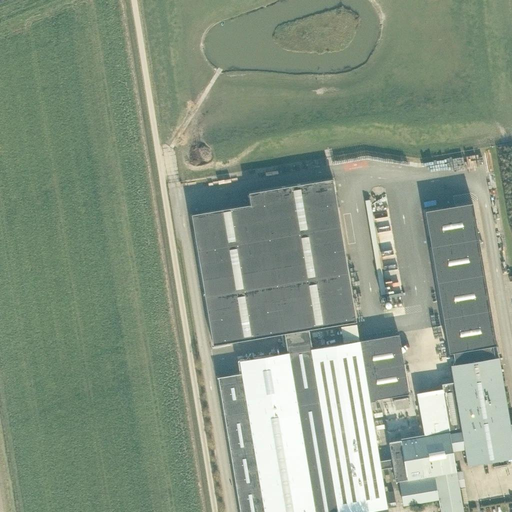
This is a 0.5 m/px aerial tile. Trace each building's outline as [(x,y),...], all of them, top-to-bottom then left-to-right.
[(251,205),(191,215),(213,346),(284,334),(285,344),(287,353),(239,361),(241,373),(216,377),(217,378),(218,378),(239,511),(364,511),(386,508),(380,469),(392,467),(391,459),(379,461),(369,405),(369,401),(408,394),(399,335),(359,341),(358,342),(342,344),(311,349),(310,340),(308,330),(356,322),(332,179),(249,193),(251,205)] [(400,441),(388,443),(391,459),(392,467),(395,482),(399,481),(403,506),(438,500),(440,511),(462,511),(458,488),(456,472),(452,451),(464,449),(467,466),(468,466),(494,462),(495,467),(506,465),(505,460),(511,458),(511,442),(511,437),(509,425),(498,358),(494,359),(492,347),(496,346),(472,204),(425,212),(449,354),(453,354),(455,365),(450,366),(453,383),(441,385),(442,392),(417,395),(424,435),(399,439),(400,441)] [(355,324),(339,327),(342,344),(358,342),(355,324)] [(462,471),(456,472),(458,488),(465,487),(462,471)] [(393,491),(385,492),(388,509),(396,507),(393,491)]
